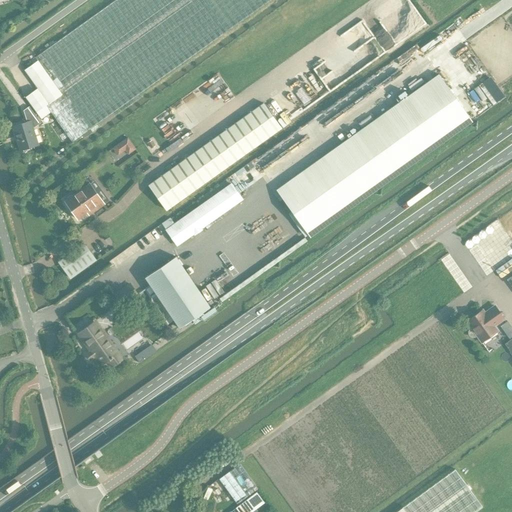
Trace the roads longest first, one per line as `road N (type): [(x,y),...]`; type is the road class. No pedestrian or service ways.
road 1 (primary): [(511,130),(0,496)]
road 2 (primary): [(0,511),(511,148)]
road 3 (unclassified): [(511,174),(207,392),(154,451),(83,504)]
road 4 (unknown): [(511,190),(351,306),(100,511)]
road 5 (unknown): [(374,0),(181,135),(117,203),(13,272)]
road 6 (unknown): [(176,511),(179,499),(217,469),(447,309)]
road 7 (unclassified): [(83,504),(0,225)]
